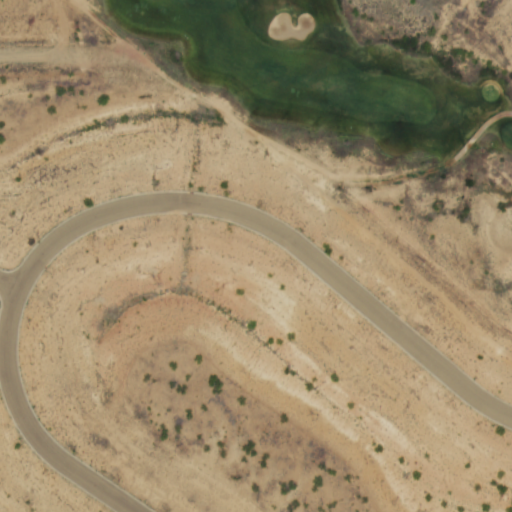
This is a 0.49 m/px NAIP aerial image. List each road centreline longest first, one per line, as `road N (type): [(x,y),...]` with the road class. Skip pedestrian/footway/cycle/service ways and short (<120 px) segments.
road 1 (residential): [(511,418),(474,396),(284,235),(215,207),(137,205),(82,225),(42,255),(19,291),(7,335),(11,389),(34,435),(133,511)]
road 2 (track): [(76,0),(175,83),(341,180),(438,169),(455,162),(492,121),(511,114)]
